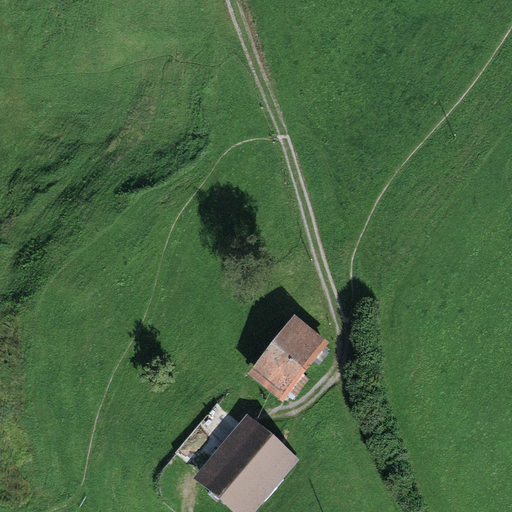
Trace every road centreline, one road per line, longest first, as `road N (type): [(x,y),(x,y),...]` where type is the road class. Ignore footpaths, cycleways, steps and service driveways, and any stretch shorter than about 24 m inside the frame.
road 1 (track): [(283,138),(342,322)]
road 2 (track): [(283,138),(235,0)]
road 3 (track): [(342,322),(346,357),(314,398),(263,414)]
